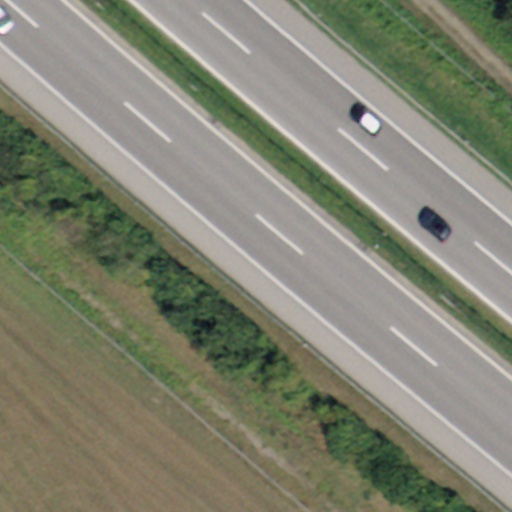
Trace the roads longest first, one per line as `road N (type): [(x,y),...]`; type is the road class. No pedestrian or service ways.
road 1 (motorway): [(3,0),(511,428)]
road 2 (motorway): [(511,278),(187,0)]
